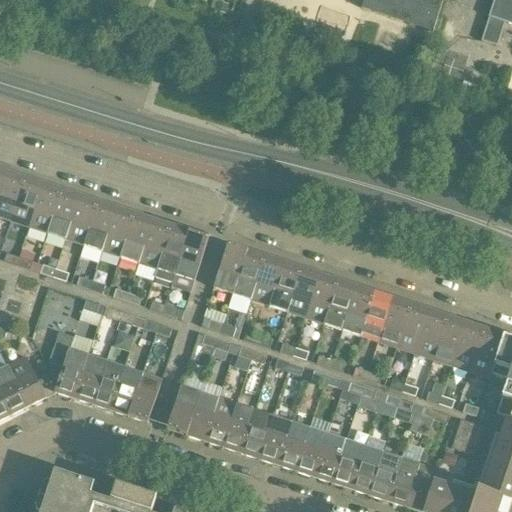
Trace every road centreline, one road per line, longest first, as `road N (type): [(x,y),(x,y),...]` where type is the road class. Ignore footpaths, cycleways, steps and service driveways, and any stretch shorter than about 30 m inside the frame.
road 1 (residential): [(0,147),(511,309)]
road 2 (tertiary): [(511,237),(410,198),(0,85)]
road 3 (residential): [(311,511),(76,435),(53,436),(0,462)]
